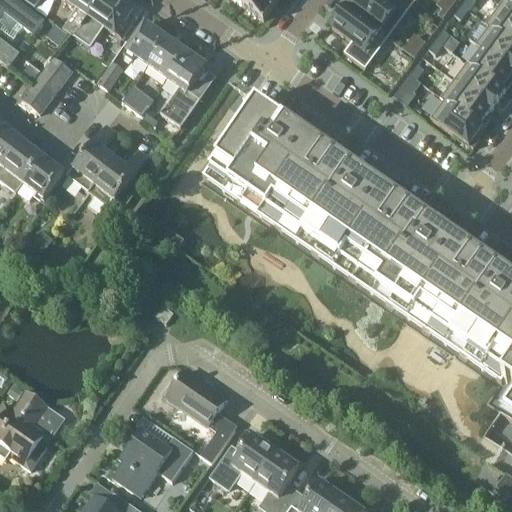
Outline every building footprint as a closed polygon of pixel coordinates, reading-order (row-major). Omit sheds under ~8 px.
[(0,0),(0,22),(4,17),(34,40),(45,26),(10,0),(0,0)] [(75,42),(103,0),(57,0),(79,14),(64,35),(75,42)] [(104,0),(103,0),(75,42),(85,49),(100,29),(121,44),(130,32),(125,29),(131,19),(104,0)] [(229,0),(242,9),(249,0),(229,0)] [(249,0),(242,9),(264,25),(281,0),(249,0)] [(388,42),(411,11),(396,0),(386,0),(382,6),(374,0),(351,0),(346,7),(349,9),(347,12),(388,42)] [(396,0),(411,11),(419,0),(396,0)] [(468,0),(462,10),(468,15),(475,5),(468,0)] [(511,0),(506,0),(500,8),(499,9),(511,18),(511,0)] [(487,26),(486,28),(511,46),(511,18),(499,9),(487,26)] [(461,24),(468,15),(462,10),(454,20),(461,24)] [(334,29),(332,32),(352,46),(344,57),(365,73),(388,42),(347,12),(345,15),(342,12),(332,27),(334,29)] [(149,70),(168,43),(145,27),(124,59),(133,66),(136,62),(149,70)] [(477,46),(476,47),(511,73),(511,46),(486,28),(485,29),(488,31),(477,46)] [(416,59),(427,43),(416,35),(404,50),(416,59)] [(450,40),(443,35),(436,45),(443,49),(450,40)] [(0,66),(9,73),(20,59),(0,43),(0,66)] [(168,84),(187,56),(168,43),(149,70),(168,84)] [(429,54),(435,59),(443,49),(436,45),(429,54)] [(505,96),(506,95),(511,86),(511,85),(509,84),(511,79),(511,73),(476,47),(475,48),(483,54),(471,69),(467,66),(467,67),(505,96)] [(187,56),(168,84),(180,92),(162,118),(183,131),(206,98),(194,90),(208,70),(187,56)] [(49,73),(66,86),(73,77),(55,64),(49,73)] [(492,113),(493,113),(499,105),(505,96),(467,67),(454,84),(492,113)] [(39,76),(30,68),(21,79),(31,86),(39,76)] [(112,68),(98,89),(109,96),(123,75),(112,68)] [(410,79),(417,84),(424,74),(418,70),(410,79)] [(66,86),(49,73),(42,81),(60,94),(66,86)] [(410,94),(417,84),(410,79),(403,89),(410,94)] [(60,94),(42,81),(36,89),(54,103),(60,94)] [(483,133),(490,123),(487,121),(492,113),(454,84),(441,102),(483,133)] [(54,103),(36,89),(30,97),(47,111),(54,103)] [(123,107),(143,121),(154,104),(135,91),(123,107)] [(47,111),(30,97),(23,106),(41,119),(47,111)] [(430,123),(469,151),(470,150),(473,152),(480,143),(477,141),(483,133),(441,102),(440,103),(443,105),(430,123)] [(162,242),(480,462),(504,427),(511,415),(511,283),(256,105),(162,242)] [(0,176),(23,147),(3,131),(0,135),(0,176)] [(89,198),(114,166),(102,157),(116,139),(106,132),(68,181),(89,198)] [(17,197),(44,163),(23,147),(0,176),(0,185),(16,198),(17,197)] [(114,166),(89,198),(95,202),(89,210),(103,221),(109,213),(110,214),(116,206),(149,164),(140,156),(126,175),(114,166)] [(44,163),(17,197),(29,206),(35,198),(44,205),(65,179),(44,163)] [(216,437),(200,461),(212,469),(235,435),(215,421),(227,404),(184,375),(166,403),(178,411),(173,418),(175,422),(183,428),(187,428),(192,420),(216,437)] [(0,453),(30,475),(48,448),(28,434),(42,413),(27,403),(17,417),(4,408),(0,413),(0,453)] [(172,487),(193,456),(174,443),(167,452),(140,434),(126,455),(129,457),(112,483),(141,502),(158,477),(172,487)] [(226,495),(232,485),(235,487),(242,478),(255,487),(279,453),(256,437),(238,463),(227,456),(209,483),(226,495)] [(287,511),(294,502),(284,495),(302,469),(279,453),(255,487),(269,496),(262,506),(265,508),(261,511),(287,511)] [(511,503),(511,482),(507,479),(497,493),(511,503)] [(335,511),(345,499),(322,483),(304,509),(294,502),(287,511),(335,511)] [(134,511),(114,498),(107,510),(94,501),(86,511),(134,511)] [(363,511),(345,499),(335,511),(363,511)]
